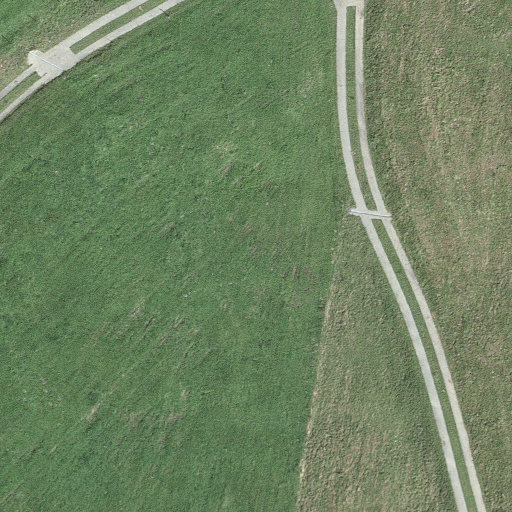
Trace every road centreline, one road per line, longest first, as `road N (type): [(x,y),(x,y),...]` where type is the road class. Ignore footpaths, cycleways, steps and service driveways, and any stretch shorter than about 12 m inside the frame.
road 1 (track): [(350,0),(361,179),(413,302),(475,511)]
road 2 (track): [(0,111),(110,26),(160,0)]
